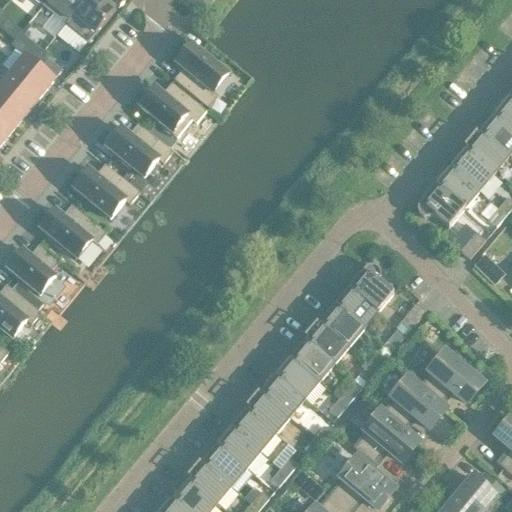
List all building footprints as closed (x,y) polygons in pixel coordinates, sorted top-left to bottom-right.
[(48,0),(43,8),(65,26),(86,0),(48,0)] [(86,0),(65,26),(88,45),(115,12),(106,5),(110,0),(109,0),(86,0)] [(183,72),(175,82),(208,110),(218,98),(215,95),(230,77),(192,45),(175,65),(183,72)] [(34,50),(26,60),(33,65),(41,56),(34,50)] [(41,56),(33,65),(40,71),(48,62),(41,56)] [(25,58),(11,75),(41,99),(54,83),(40,71),(33,65),(26,60),(25,58)] [(11,75),(0,88),(0,92),(28,115),(41,99),(11,75)] [(155,89),(139,108),(178,140),(193,122),(197,125),(206,114),(172,87),(164,96),(155,89)] [(0,92),(0,118),(15,131),(28,115),(0,92)] [(511,104),(508,101),(494,117),(511,132),(511,104)] [(511,132),(494,117),(479,136),(508,160),(511,155),(511,132)] [(0,118),(0,144),(2,147),(15,131),(0,118)] [(122,130),(106,149),(145,181),(160,163),(164,166),(172,155),(138,127),(131,137),(122,130)] [(479,136),(465,152),(494,177),(508,160),(479,136)] [(465,152),(449,171),(479,195),(494,177),(465,152)] [(88,169),(72,189),(111,221),(126,202),(130,205),(138,195),(105,167),(97,177),(88,169)] [(465,212),(479,195),(449,171),(436,187),(465,212)] [(436,187),(419,206),(419,207),(418,209),(417,211),(418,213),(418,215),(419,217),(420,219),(422,220),(424,221),(426,221),(428,221),(430,220),(432,219),(433,218),(449,231),(465,212),(436,187)] [(498,211),(506,218),(511,211),(511,203),(507,200),(498,211)] [(36,232),(74,263),(88,245),(93,248),(102,237),(67,209),(59,219),(51,214),(45,221),(42,219),(33,229),(36,232)] [(506,218),(498,211),(488,223),(496,230),(506,218)] [(469,262),(485,243),(476,235),(460,254),(469,262)] [(22,250),(5,271),(41,300),(57,279),(50,274),(59,263),(38,247),(31,257),(22,250)] [(485,259),(476,268),(494,286),(503,277),(485,259)] [(394,296),(378,283),(379,283),(380,281),(380,279),(380,277),(380,275),(379,273),(378,271),(376,270),(374,269),(372,269),(370,269),(368,269),(366,270),(365,272),(349,291),(378,315),(394,296)] [(0,332),(13,343),(28,324),(31,326),(40,315),(6,287),(0,294),(0,332)] [(349,291),(335,307),(364,332),(378,315),(349,291)] [(410,333),(426,314),(416,306),(400,325),(410,333)] [(335,307),(319,326),(348,350),(364,332),(335,307)] [(335,367),(348,350),(319,326),(305,342),(335,367)] [(387,343),(395,350),(405,338),(397,331),(387,343)] [(305,342),(290,361),(319,385),(335,367),(305,342)] [(368,366),(376,373),(386,362),(377,355),(368,366)] [(419,391),(439,408),(451,393),(466,405),(481,387),(446,357),(443,360),(438,356),(428,368),(433,372),(430,375),(432,376),(419,391)] [(290,361),(276,377),(305,402),(319,385),(290,361)] [(376,373),(368,366),(358,378),(366,385),(376,373)] [(276,377),(261,396),(290,420),(305,402),(276,377)] [(439,408),(419,391),(409,382),(381,416),(402,433),(414,418),(429,431),(444,412),(439,408)] [(338,401),(347,408),(356,397),(348,390),(338,401)] [(261,396),(247,412),(276,437),(290,420),(261,396)] [(347,408),(338,401),(328,413),(337,420),(347,408)] [(247,412),(231,431),(261,455),(276,437),(247,412)] [(402,433),(381,416),(352,450),(373,467),(387,452),(401,464),(417,445),(402,433)] [(511,422),(497,439),(511,451),(499,467),(511,478),(511,422)] [(314,440),(322,447),(332,436),(323,429),(314,440)] [(247,472),(261,455),(231,431),(218,447),(247,472)] [(322,447),(314,440),(304,452),(312,459),(322,447)] [(231,490),(247,472),(218,447),(202,466),(231,490)] [(280,471),(288,478),(298,467),(289,460),(280,471)] [(330,498),(347,511),(351,511),(363,499),(377,511),(393,493),(357,463),(342,481),(343,482),(330,498)] [(217,507),(231,490),(202,466),(188,482),(217,507)] [(288,478),(280,471),(270,483),(278,490),(288,478)] [(293,483),(319,501),(328,489),(302,471),(293,483)] [(486,511),(504,492),(486,477),(479,486),(470,478),(442,511),(486,511)] [(186,511),(212,511),(217,507),(188,482),(173,501),(186,511)] [(250,506),(257,511),(259,511),(269,501),(260,494),(250,506)] [(347,511),(330,498),(317,511),(347,511)] [(186,511),(173,501),(163,511),(186,511)]
